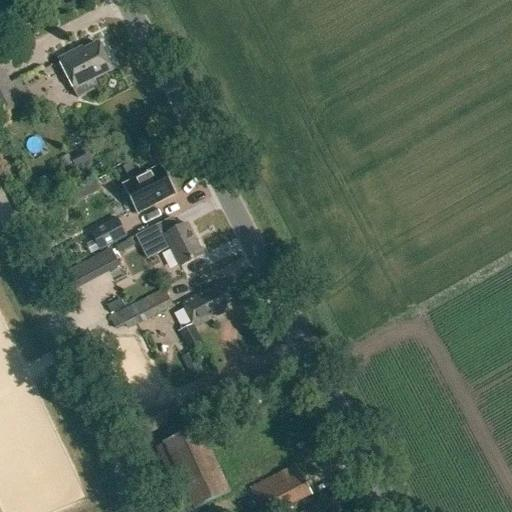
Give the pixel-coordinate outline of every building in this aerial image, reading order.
[(10,24),(15,34),(34,25),(29,14),(10,24)] [(59,63),(73,90),(79,101),(95,92),(90,82),(110,72),(98,48),(82,56),(80,52),(59,63)] [(0,123),(29,109),(18,87),(10,91),(3,77),(0,78),(0,123)] [(161,167),(121,187),(136,215),(175,194),(161,167)] [(180,200),(198,192),(195,187),(185,191),(180,178),(172,181),(180,200)] [(83,187),(87,197),(100,190),(95,181),(83,187)] [(83,246),(89,257),(125,239),(115,219),(89,232),(93,241),(83,246)] [(161,254),(170,249),(180,269),(202,257),(185,224),(177,228),(172,219),(149,230),(161,254)] [(117,262),(111,251),(57,279),(63,290),(117,262)] [(231,303),(221,284),(181,305),(194,328),(227,311),(225,307),(231,303)] [(129,329),(172,307),(163,290),(120,312),(129,329)] [(198,336),(185,343),(190,353),(203,347),(198,336)] [(260,408),(276,400),(271,390),(255,397),(260,408)] [(171,405),(128,421),(126,422),(133,439),(136,438),(178,422),(171,405)] [(250,490),(261,511),(279,511),(310,496),(294,467),(250,490)] [(334,502),(332,498),(305,511),(340,511),(335,502),(334,502)]
